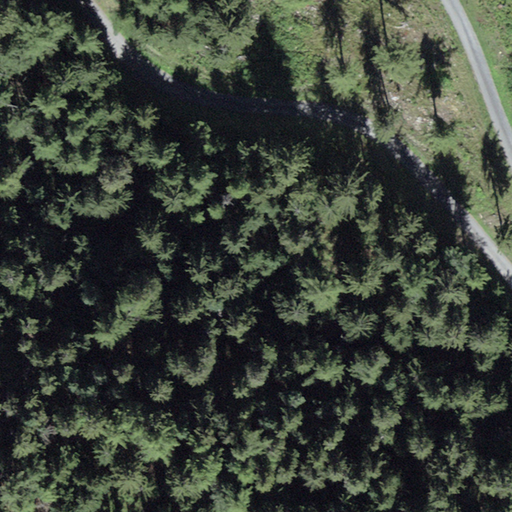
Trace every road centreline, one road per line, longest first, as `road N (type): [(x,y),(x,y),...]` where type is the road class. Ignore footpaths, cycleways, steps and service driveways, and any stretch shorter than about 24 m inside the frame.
road 1 (track): [(86,0),(159,81),(187,93),(361,119),(428,175),(511,272)]
road 2 (track): [(511,141),(450,0)]
